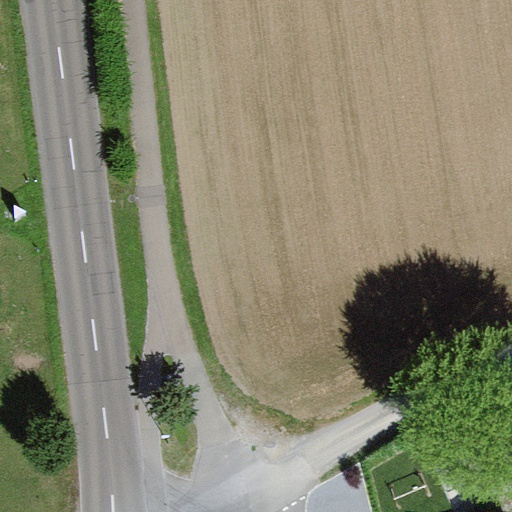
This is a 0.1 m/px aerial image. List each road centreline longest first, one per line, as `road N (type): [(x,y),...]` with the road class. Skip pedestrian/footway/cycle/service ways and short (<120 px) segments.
road 1 (tertiary): [(57,0),(118,511)]
road 2 (track): [(199,493),(511,351)]
road 3 (track): [(168,309),(136,0)]
road 4 (track): [(261,465),(168,309)]
road 5 (track): [(114,465),(168,309)]
